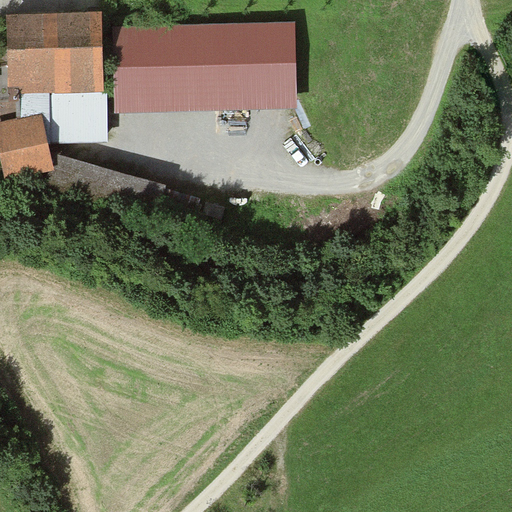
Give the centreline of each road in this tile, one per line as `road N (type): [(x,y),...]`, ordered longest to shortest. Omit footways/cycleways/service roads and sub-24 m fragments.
road 1 (track): [(470,0),(502,79),(509,130),(476,214),(191,511)]
road 2 (track): [(461,0),(410,146),(368,180),(346,183),(126,143)]
